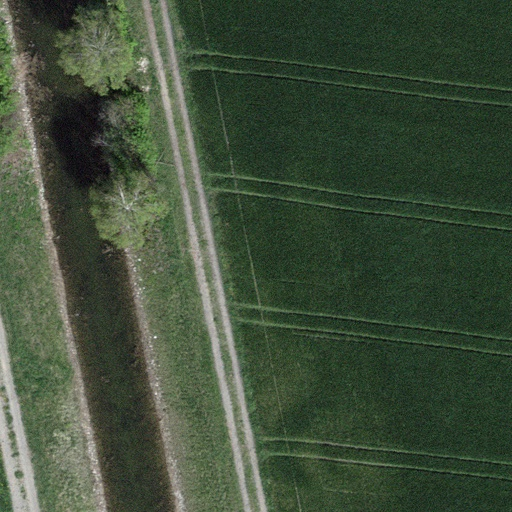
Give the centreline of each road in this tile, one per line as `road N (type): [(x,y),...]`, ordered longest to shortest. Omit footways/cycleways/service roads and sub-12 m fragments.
road 1 (track): [(151,0),(254,511)]
road 2 (track): [(0,389),(24,511)]
